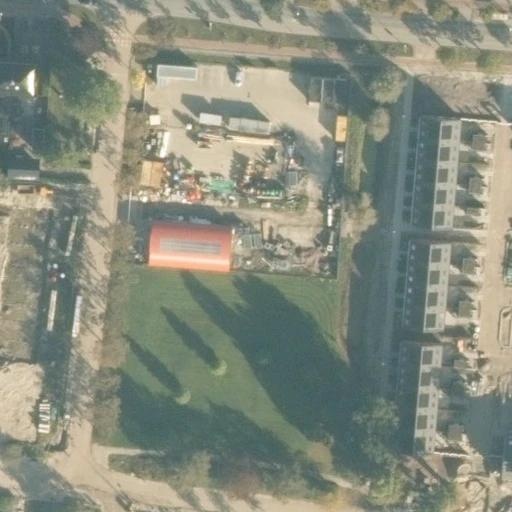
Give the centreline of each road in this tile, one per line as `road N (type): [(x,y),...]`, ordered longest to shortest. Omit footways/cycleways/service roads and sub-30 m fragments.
road 1 (residential): [(70,481),(120,0)]
road 2 (residential): [(470,511),(502,127)]
road 3 (secondary): [(511,36),(151,0)]
road 4 (residential): [(276,511),(112,487)]
